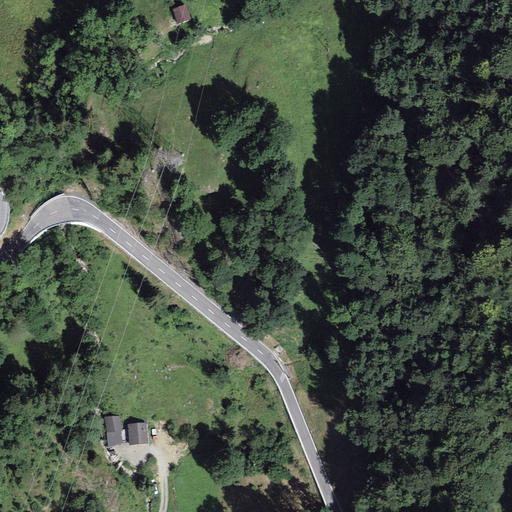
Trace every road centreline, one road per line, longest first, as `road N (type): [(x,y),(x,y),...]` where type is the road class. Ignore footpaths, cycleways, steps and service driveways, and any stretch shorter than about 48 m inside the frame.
road 1 (tertiary): [(334,511),(273,366),(94,217),(69,208),(49,214),(0,258)]
road 2 (track): [(505,465),(486,424),(481,370),(423,247),(417,104),(432,0)]
